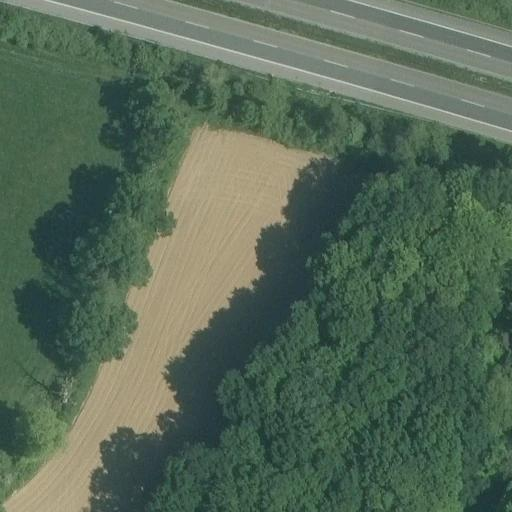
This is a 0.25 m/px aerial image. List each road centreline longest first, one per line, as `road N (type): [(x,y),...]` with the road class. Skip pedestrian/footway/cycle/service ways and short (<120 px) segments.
road 1 (motorway): [(83,0),(511,121)]
road 2 (motorway): [(511,56),(309,0)]
